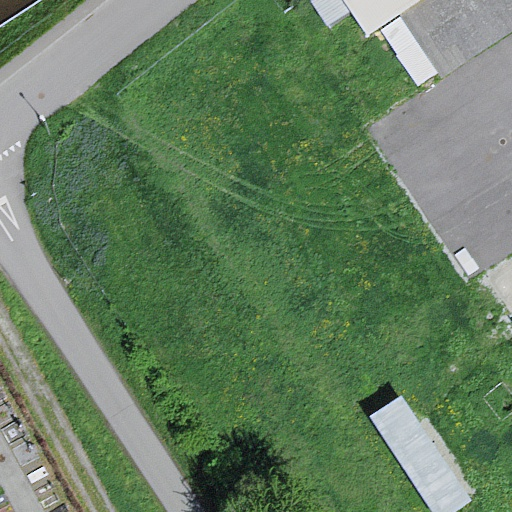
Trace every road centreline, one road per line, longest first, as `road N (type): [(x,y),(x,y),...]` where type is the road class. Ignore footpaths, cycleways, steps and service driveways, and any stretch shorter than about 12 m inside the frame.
road 1 (unclassified): [(0,222),(187,511)]
road 2 (track): [(0,312),(107,511)]
road 3 (residential): [(0,123),(165,0)]
